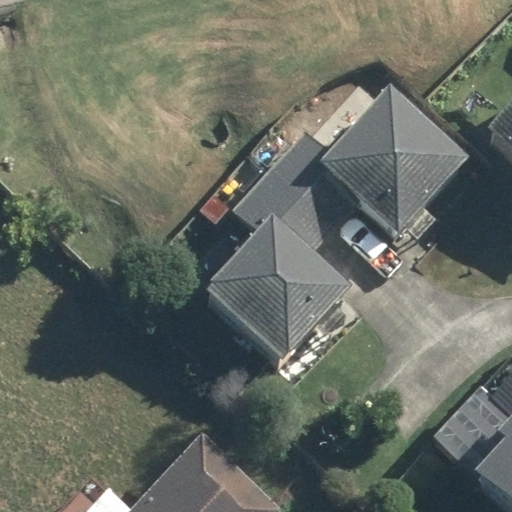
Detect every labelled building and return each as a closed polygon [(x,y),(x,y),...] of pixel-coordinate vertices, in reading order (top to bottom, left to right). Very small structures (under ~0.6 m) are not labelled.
[(315,132),(284,164),(346,224),(374,196),(412,234),(484,155),(405,84),(340,154),(315,132)] [(511,113),(501,126),(511,136),(511,113)] [(326,247),(346,224),(284,164),(244,206),(270,230),(219,287),(298,359),(367,284),(326,247)] [(511,445),(490,468),(511,487),(511,384),(501,395),(511,406),(511,445)] [(145,511),(288,511),(291,509),(215,438),(145,511)]
